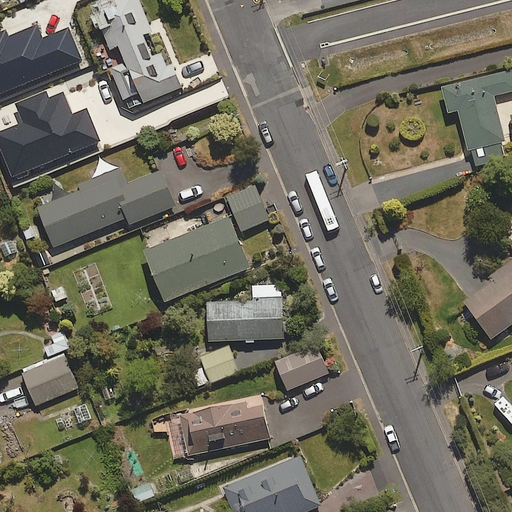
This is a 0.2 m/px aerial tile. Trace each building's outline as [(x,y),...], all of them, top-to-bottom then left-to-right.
[(165,66),(136,0),(111,0),(92,8),(110,51),(119,47),(124,59),(108,65),(123,101),(139,95),(143,104),(181,88),(171,63),(165,66)] [(511,92),(511,72),(442,89),(448,114),(459,111),(473,168),(508,159),(493,97),(511,92)] [(90,138),(78,107),(34,123),(45,155),(90,138)] [(189,138),(183,128),(159,139),(165,150),(189,138)] [(128,185),(122,170),(81,186),(82,190),(41,207),(57,247),(128,219),(131,226),(177,207),(163,171),(128,185)] [(268,220),(254,186),(226,198),(241,232),(268,220)] [(251,267),(230,218),(146,252),(167,302),(251,267)] [(511,322),(511,259),(498,270),(502,275),(464,302),(490,339),(511,322)] [(281,285),(254,287),(254,301),(208,304),(210,343),(285,338),(281,285)] [(44,347),(48,357),(71,348),(65,331),(52,336),(54,343),(44,347)] [(328,374),(317,346),(275,362),(286,390),(328,374)] [(238,373),(229,347),(202,356),(207,370),(194,375),(198,387),(238,373)] [(81,388),(66,353),(24,371),(39,406),(81,388)] [(265,406),(250,410),(248,403),(183,417),(191,455),(272,438),(265,406)] [(305,511),(321,506),(301,458),(224,490),(233,511),(305,511)] [(157,496),(152,483),(133,491),(138,504),(157,496)]
